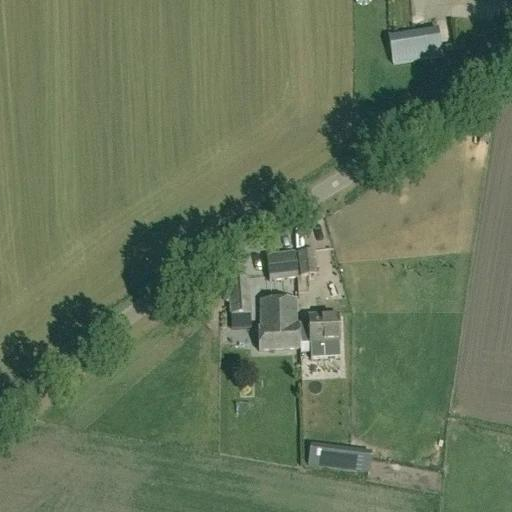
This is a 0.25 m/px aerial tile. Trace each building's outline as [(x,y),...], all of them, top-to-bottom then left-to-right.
[(436,30),(388,38),(392,65),(440,58),(436,30)] [(300,278),(316,276),(313,251),(297,253),(300,278)] [(297,278),(294,254),(265,257),(269,282),(297,278)] [(248,279),(228,279),(229,316),(249,315),(248,279)] [(258,352),(300,350),(299,329),(299,323),(296,323),(295,299),(259,301),(260,329),(257,329),(258,352)] [(309,329),(299,329),(300,350),(300,345),(339,343),(337,316),(308,318),(309,329)] [(328,468),(330,449),(310,446),(308,466),(328,468)] [(372,454),(352,451),(350,471),(369,474),(372,454)]
